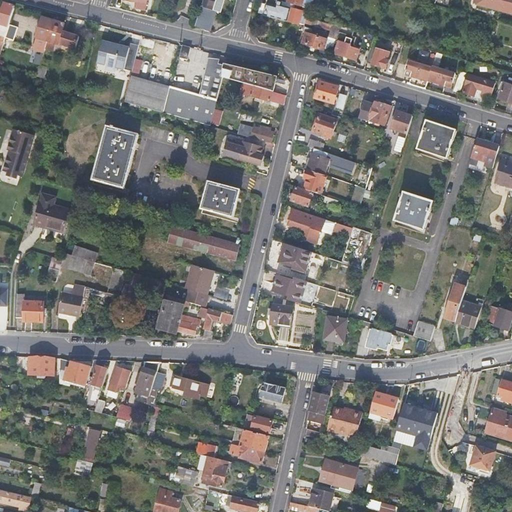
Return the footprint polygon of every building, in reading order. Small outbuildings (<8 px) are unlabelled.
[(201,7),(195,28),(211,32),(216,11),(220,12),(224,0),(205,0),(203,8),(201,7)] [(292,5),(287,4),(273,0),(268,0),(264,15),(299,25),(299,24),(304,26),(305,24),(306,19),(308,14),(291,9),(292,5)] [(288,0),(287,4),(292,5),(303,8),(305,0),(288,0)] [(314,0),(305,0),(303,8),(313,11),(315,0),(314,0)] [(511,0),(478,0),(477,5),(511,14),(511,0)] [(0,59),(15,6),(5,3),(0,20),(0,59)] [(45,54),(55,21),(43,18),(33,50),(45,54)] [(330,37),(337,39),(338,36),(340,28),(306,19),(305,24),(331,31),(330,37)] [(59,71),(68,74),(80,36),(64,31),(66,25),(55,21),(45,54),(38,77),(44,79),(48,67),(59,71)] [(339,43),(336,54),(357,60),(360,50),(351,47),(351,45),(353,46),(356,38),(352,37),(354,31),(341,27),(340,28),(338,36),(337,39),(337,42),(339,43)] [(306,34),(303,45),(324,51),(327,41),(310,35),(311,30),(306,28),(305,33),(306,34)] [(118,68),(135,73),(142,47),(131,44),(130,49),(105,42),(99,62),(107,65),(106,69),(118,72),(118,68)] [(188,47),(184,46),(181,58),(188,60),(191,48),(188,47)] [(371,49),(370,50),(367,62),(371,64),(372,65),(382,68),(382,65),(387,66),(388,61),(387,61),(389,53),(377,50),(371,49)] [(428,80),(432,68),(408,61),(406,69),(406,70),(405,74),(411,76),(428,81),(428,80)] [(217,102),(223,77),(226,66),(210,62),(201,96),(171,87),(165,113),(210,126),(217,102)] [(254,86),(274,92),(277,76),(226,66),(223,77),(242,83),(254,86)] [(433,67),(432,68),(428,80),(451,87),(456,74),(433,67)] [(492,98),(497,84),(468,75),(463,93),(474,96),(474,98),(482,100),(484,96),(492,98)] [(165,113),(171,87),(134,77),(127,102),(165,113)] [(274,92),(254,86),(242,83),(239,93),(271,102),(271,101),(286,105),(288,95),(274,92)] [(322,89),(319,88),(316,98),(335,103),(339,87),(324,83),(322,89)] [(511,85),(505,83),(499,99),(511,103),(511,85)] [(381,104),(380,107),(375,105),(366,102),(361,117),(386,125),(392,106),(382,103),(381,104)] [(392,128),(408,133),(413,116),(398,111),(392,128)] [(320,114),(314,131),(320,133),(330,137),(332,138),(338,121),(320,114)] [(428,121),(419,149),(448,158),(457,130),(428,121)] [(251,138),(254,127),(250,126),(243,125),(241,129),(243,129),(241,135),(251,138)] [(108,127),(94,180),(125,188),(140,135),(108,127)] [(254,127),(251,138),(271,143),(274,133),(254,127)] [(19,176),(24,177),(37,137),(15,130),(9,151),(11,152),(5,171),(9,172),(19,176)] [(393,151),(401,153),(405,138),(397,136),(393,151)] [(314,148),(323,151),(325,144),(311,139),(309,147),(314,148)] [(485,166),(492,168),(500,146),(477,139),(471,157),(487,161),(485,166)] [(243,142),(241,149),(261,154),(264,148),(243,142)] [(241,149),(227,145),(225,155),(262,165),(264,155),(261,154),(241,149)] [(311,158),(307,170),(325,175),(330,159),(327,158),(329,153),(323,151),(314,148),(311,158)] [(497,182),(511,187),(511,161),(505,159),(497,182)] [(325,175),(307,170),(305,179),(308,180),(305,189),(321,194),(327,176),(325,175)] [(356,184),(368,188),(371,176),(365,175),(363,180),(358,178),(356,184)] [(203,209),(231,217),(233,209),(237,210),(240,198),(236,197),(238,189),(210,182),(203,209)] [(314,194),(296,188),(292,200),(310,206),(314,194)] [(405,192),(396,220),(426,230),(434,202),(405,192)] [(45,195),(37,224),(65,232),(71,210),(54,205),(56,198),(45,195)] [(77,218),(85,220),(89,205),(81,203),(77,218)] [(323,231),(326,221),(294,210),(291,220),(314,228),(323,231)] [(332,211),(331,218),(344,221),(345,214),(332,211)] [(336,224),(326,221),(323,231),(323,232),(332,234),(334,230),(336,224)] [(353,228),(336,223),(336,224),(334,230),(350,235),(353,228)] [(235,260),(240,245),(173,226),(169,242),(235,260)] [(323,231),(314,228),(310,241),(319,244),(323,232),(323,231)] [(279,269),(287,271),(290,261),(294,248),(283,245),(277,267),(267,264),(265,270),(278,273),(279,269)] [(91,261),(93,252),(76,247),(73,256),(91,261)] [(92,275),(95,262),(91,261),(73,256),(66,254),(62,266),(92,275)] [(290,261),(287,271),(295,274),(298,263),(290,261)] [(193,265),(186,289),(188,290),(207,295),(214,271),(193,265)] [(107,292),(122,297),(122,296),(127,283),(130,273),(115,268),(107,292)] [(50,275),(59,277),(60,271),(51,269),(50,275)] [(460,295),(464,297),(471,275),(464,273),(462,279),(465,280),(460,295)] [(295,302),(301,303),(307,281),(295,278),(295,280),(280,276),(275,292),(291,296),(290,300),(295,302)] [(136,286),(127,283),(122,296),(132,299),(136,286)] [(207,295),(188,290),(186,301),(206,307),(209,296),(207,295)] [(59,313),(81,317),(84,297),(63,293),(59,313)] [(445,318),(457,321),(463,301),(464,297),(460,295),(454,294),(445,318)] [(24,295),(18,295),(17,318),(24,318),(24,321),(44,322),(45,302),(24,302),(24,295)] [(166,301),(184,306),(186,301),(168,296),(166,301)] [(274,305),(294,308),(295,302),(290,300),(275,296),(274,305)] [(184,306),(166,301),(159,329),(170,332),(170,330),(177,332),(178,331),(182,315),(184,306)] [(463,301),(457,321),(476,327),(483,307),(463,301)] [(511,302),(508,310),(495,305),(489,323),(510,330),(511,322),(511,302)] [(294,308),(274,305),(274,309),(273,316),(272,324),(291,327),(294,308)] [(231,325),(234,315),(209,308),(204,329),(206,330),(203,339),(211,340),(213,332),(210,331),(213,320),(231,325)] [(182,315),(178,331),(189,334),(194,336),(196,328),(198,329),(201,320),(182,315)] [(347,319),(328,316),(324,340),(344,343),(347,319)] [(414,335),(431,340),(435,325),(419,321),(414,335)] [(358,346),(367,348),(372,327),(362,325),(358,346)] [(392,333),(372,329),(368,346),(378,349),(379,347),(388,349),(392,333)] [(55,375),(56,358),(30,357),(29,374),(38,375),(46,375),(55,375)] [(91,368),(60,360),(59,383),(70,386),(71,381),(86,385),(91,368)] [(148,362),(147,362),(136,392),(150,396),(153,388),(158,372),(161,363),(148,362)] [(104,388),(109,370),(104,368),(98,366),(95,376),(97,376),(94,385),(104,388)] [(121,388),(126,390),(132,372),(117,368),(109,391),(119,394),(121,388)] [(166,375),(158,372),(153,388),(161,390),(166,375)] [(177,379),(172,378),(170,386),(186,391),(186,392),(200,396),(201,394),(207,396),(210,386),(178,377),(177,379)] [(511,382),(497,378),(492,394),(505,398),(504,401),(511,403),(511,382)] [(263,390),(262,397),(258,396),(257,403),(268,406),(266,414),(281,418),(283,409),(281,409),(285,388),(265,383),(263,390)] [(377,392),(372,412),(383,415),(394,418),(399,399),(377,392)] [(315,393),(309,420),(323,423),(329,397),(315,393)] [(98,404),(96,412),(117,418),(121,407),(99,400),(98,404)] [(98,404),(88,401),(86,405),(85,409),(96,412),(98,404)] [(436,414),(405,403),(397,429),(415,435),(412,446),(424,450),(436,414)] [(121,407),(117,418),(131,421),(134,411),(121,407)] [(352,409),(351,413),(343,411),(333,408),(327,431),(342,435),(343,432),(350,434),(357,436),(363,412),(352,409)] [(511,417),(492,412),(489,423),(494,424),(491,434),(511,440),(511,438),(511,417)] [(253,429),(256,416),(249,415),(247,425),(251,426),(251,428),(253,429)] [(256,416),(253,429),(267,432),(268,429),(271,429),(273,420),(256,416)] [(102,429),(90,427),(83,459),(92,462),(94,462),(102,429)] [(242,446),(266,452),(270,435),(246,429),(242,446)] [(209,456),(215,457),(217,448),(199,443),(197,453),(209,456)] [(363,443),(360,454),(396,465),(401,449),(384,444),(382,449),(363,443)] [(263,463),(266,452),(242,446),(236,445),(233,454),(242,456),(241,457),(263,463)] [(426,460),(435,463),(439,449),(430,446),(426,460)] [(495,453),(478,447),(472,466),(490,471),(495,453)] [(0,464),(10,467),(12,459),(0,456),(0,464)] [(204,477),(208,484),(214,485),(224,487),(230,461),(215,457),(209,456),(204,477)] [(92,462),(83,459),(76,458),(73,474),(89,478),(92,462)] [(345,465),(326,460),(321,480),(332,484),(331,488),(350,494),(352,487),(350,484),(344,482),(342,483),(341,483),(345,465)] [(198,470),(178,466),(174,481),(183,483),(194,486),(198,470)] [(39,495),(42,483),(36,482),(33,493),(39,495)] [(103,482),(101,495),(107,497),(109,483),(103,482)] [(10,487),(9,491),(23,495),(24,490),(10,487)] [(161,489),(155,511),(179,511),(182,501),(173,499),(174,492),(161,489)] [(32,498),(0,490),(0,502),(21,507),(21,509),(29,511),(32,498)] [(196,504),(203,506),(206,492),(199,490),(196,504)] [(314,490),(310,507),(329,511),(330,511),(334,495),(314,490)] [(232,506),(232,507),(253,511),(257,511),(260,503),(235,497),(232,506)] [(380,510),(382,501),(369,498),(367,507),(380,510)] [(310,507),(291,502),(289,509),(301,511),(329,511),(310,507)] [(382,503),(379,511),(393,511),(395,506),(382,503)]
